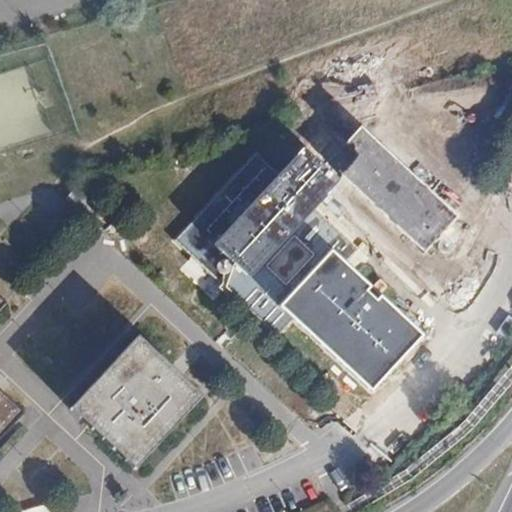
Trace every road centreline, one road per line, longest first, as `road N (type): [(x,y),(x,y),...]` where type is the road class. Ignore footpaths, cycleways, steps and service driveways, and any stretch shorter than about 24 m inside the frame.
road 1 (residential): [(176,511),(270,485),(361,438),(462,349),(511,257)]
road 2 (unknown): [(317,463),(98,238)]
road 3 (primary): [(511,428),(407,511)]
